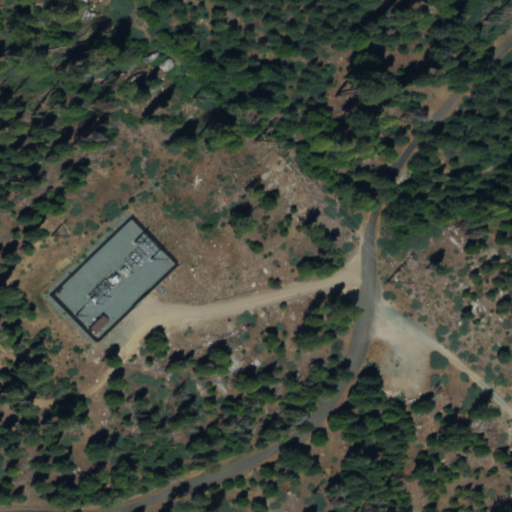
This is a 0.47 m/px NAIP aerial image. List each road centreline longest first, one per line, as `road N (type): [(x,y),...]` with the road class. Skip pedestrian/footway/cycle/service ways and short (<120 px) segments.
road 1 (track): [(366,225),(362,332),(340,395),(318,426),(211,478),(104,511)]
road 2 (residential): [(366,225),(369,205),(460,91),(511,52)]
road 3 (track): [(142,321),(365,270)]
road 4 (track): [(364,302),(430,343),(511,414)]
